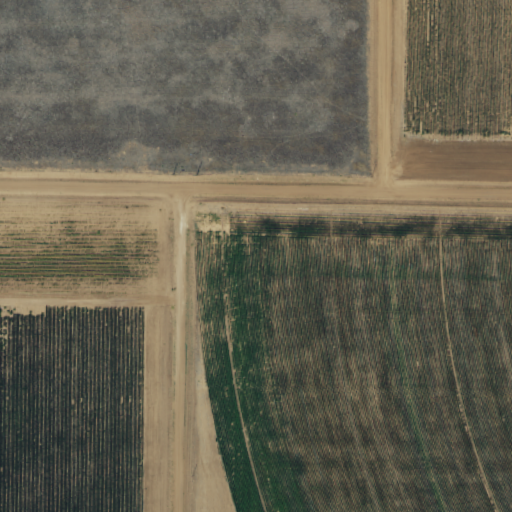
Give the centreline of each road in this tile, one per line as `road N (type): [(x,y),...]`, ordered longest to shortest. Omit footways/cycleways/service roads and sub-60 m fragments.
road 1 (track): [(511,189),(0,184)]
road 2 (residential): [(182,511),(183,187)]
road 3 (residential): [(407,188),(408,0)]
